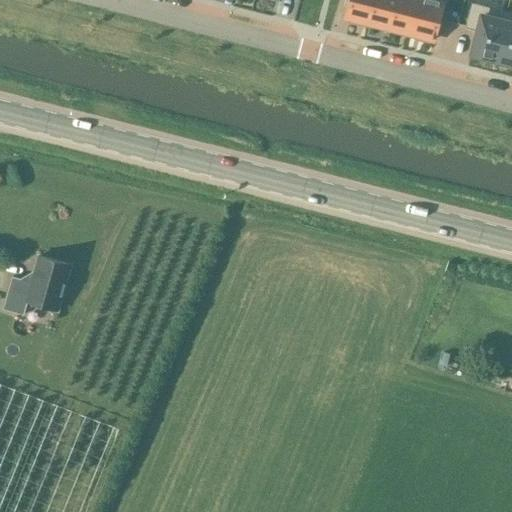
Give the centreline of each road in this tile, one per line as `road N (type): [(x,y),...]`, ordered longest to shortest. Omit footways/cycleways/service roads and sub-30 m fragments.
road 1 (tertiary): [(0,113),(511,242)]
road 2 (residential): [(105,0),(511,103)]
